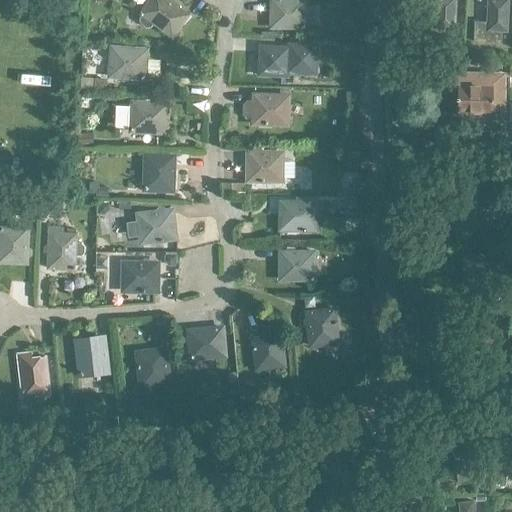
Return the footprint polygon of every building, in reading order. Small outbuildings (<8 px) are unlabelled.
[(148,2),(139,14),(142,15),(139,18),(140,23),(147,28),(151,28),(154,24),(163,31),(166,27),(176,34),(189,15),(168,0),(159,0),(154,7),(148,2)] [(270,0),(270,29),(306,29),(306,23),(321,23),(322,4),(306,4),(306,0),(270,0)] [(456,31),(456,0),(435,0),(435,21),(422,20),(422,41),(449,42),(450,31),(456,31)] [(487,0),(487,23),(474,22),(474,43),(502,44),(502,33),(508,34),(508,0),(487,0)] [(260,46),(258,75),(287,77),(288,74),(316,75),(317,46),(288,45),(288,48),(260,46)] [(111,47),(109,77),(145,79),(147,50),(111,47)] [(458,73),(458,118),(459,118),(478,117),(491,117),(491,122),(510,122),(510,74),(505,74),(505,72),(458,73)] [(149,75),(149,93),(162,93),(162,75),(149,75)] [(88,89),(107,90),(107,78),(88,78),(88,89)] [(244,103),(244,113),(247,117),(252,117),(252,125),(288,126),(289,96),(253,94),(253,99),(248,99),(244,103)] [(131,102),(130,132),(166,133),(168,104),(131,102)] [(247,151),(246,182),(284,182),(284,151),(247,151)] [(145,154),(143,190),(173,192),(175,155),(145,154)] [(511,156),(493,156),(493,190),(511,189),(511,156)] [(238,183),(229,183),(229,192),(238,192),(238,183)] [(100,186),(99,194),(109,194),(110,186),(100,186)] [(38,193),(26,193),(26,205),(38,206),(38,193)] [(63,193),(40,193),(40,212),(63,213),(63,193)] [(461,194),(461,223),(503,224),(503,210),(494,210),(495,194),(461,194)] [(350,196),(350,208),(360,208),(360,196),(350,196)] [(279,215),(279,231),(316,231),(316,216),(321,216),(321,201),(287,201),(287,216),(279,215)] [(110,209),(110,203),(99,203),(99,214),(105,214),(110,209)] [(137,221),(129,222),(130,237),(139,236),(140,244),(176,240),(173,210),(137,214),(137,221)] [(0,226),(0,263),(27,265),(29,228),(0,226)] [(48,228),(47,261),(61,261),(61,269),(75,270),(76,234),(62,233),(62,228),(48,228)] [(279,251),(278,281),(315,281),(315,251),(279,251)] [(496,257),(463,257),(464,287),(497,287),(496,257)] [(122,262),(122,292),(158,293),(158,263),(122,262)] [(339,279),(325,280),(326,292),(340,291),(339,279)] [(335,309),(305,312),(309,348),(339,345),(335,309)] [(500,317),(466,318),(467,348),(500,347),(500,317)] [(259,334),(251,335),(255,371),(285,367),(281,331),(278,331),(277,325),(272,322),(261,323),(258,327),(259,334)] [(223,327),(187,330),(189,360),(226,357),(223,327)] [(104,337),(74,340),(79,376),(108,373),(104,337)] [(165,348),(135,352),(140,388),(169,384),(165,348)] [(31,353),(17,354),(21,393),(35,391),(36,396),(49,395),(45,357),(31,358),(31,353)] [(145,414),(143,402),(128,404),(128,415),(145,414)] [(125,415),(118,416),(119,426),(126,426),(125,415)] [(475,482),(467,438),(451,441),(459,485),(475,482)] [(507,483),(509,440),(494,439),(492,482),(507,483)] [(339,472),(322,474),(326,510),(343,508),(339,472)] [(233,484),(233,478),(232,474),(214,476),(214,479),(214,486),(233,484)] [(314,492),(312,474),(302,475),(304,494),(314,492)] [(103,495),(104,511),(122,511),(142,510),(140,491),(103,495)] [(80,511),(81,511),(84,507),(66,493),(50,511),(80,511)] [(475,511),(474,500),(458,502),(459,511),(475,511)]
